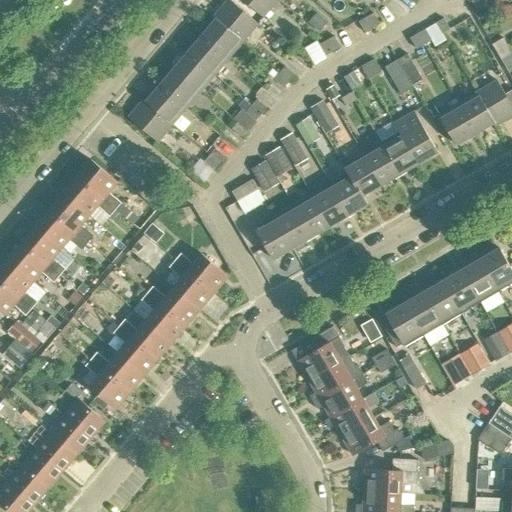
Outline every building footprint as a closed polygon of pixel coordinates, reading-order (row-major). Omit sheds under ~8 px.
[(227,0),(212,18),(215,20),(216,19),(243,42),(258,24),(229,0),(227,0)] [(242,0),(263,18),(273,26),(279,19),(269,11),(278,0),(242,0)] [(485,0),(475,0),(472,2),(476,10),(487,3),(485,0)] [(319,33),(328,23),(316,13),(308,23),(319,33)] [(373,13),(366,18),(372,29),(380,24),(373,13)] [(372,29),(366,18),(358,22),(365,33),(372,29)] [(216,19),(215,20),(202,36),(229,58),(243,42),(216,19)] [(436,23),(442,34),(450,30),(443,19),(436,23)] [(425,29),(417,34),(424,45),(431,41),(425,29)] [(424,45),(417,34),(410,38),(416,49),(424,45)] [(202,36),(188,52),(215,75),(229,58),(202,36)] [(334,36),(326,41),(333,52),(340,47),(334,36)] [(492,45),(496,52),(507,46),(503,38),(492,45)] [(333,52),(326,41),(319,45),(325,56),(333,52)] [(507,46),(496,52),(500,59),(511,53),(507,46)] [(188,52),(174,69),(201,91),(215,75),(188,52)] [(407,54),(397,60),(412,85),(422,79),(407,54)] [(381,71),(374,59),(361,67),(368,79),(381,71)] [(412,85),(397,60),(384,67),(400,95),(413,88),(412,85)] [(285,66),(279,73),(289,81),(294,75),(285,66)] [(174,69),(160,85),(187,108),(201,91),(174,69)] [(289,81),(279,73),(278,74),(272,69),(265,77),(273,83),(275,81),(283,88),(289,81)] [(355,70),(343,76),(352,90),(363,84),(355,70)] [(511,107),(496,80),(476,92),(494,123),(493,124),(494,127),(511,116),(511,107)] [(160,85),(147,100),(146,101),(173,124),(187,108),(160,85)] [(340,96),(334,85),(326,90),(331,100),(340,96)] [(356,100),(352,92),(341,98),(345,106),(356,100)] [(476,92),(457,103),(475,134),(493,124),(494,123),(476,92)] [(146,101),(147,100),(144,98),(128,117),(158,142),(173,124),(146,101)] [(257,99),(251,106),(261,114),(266,108),(257,99)] [(261,114),(251,106),(244,100),(238,106),(246,112),(255,121),(261,114)] [(310,108),(326,134),(338,127),(323,100),(310,108)] [(475,134),(457,103),(438,114),(456,145),(475,134)] [(414,112),(394,123),(418,164),(437,152),(414,112)] [(296,125),(302,135),(310,131),(304,120),(296,125)] [(231,129),(241,137),(247,131),(237,122),(231,129)] [(398,132),(380,142),(399,175),(418,164),(394,123),(394,124),(398,132)] [(280,140),(295,166),(308,159),(293,133),(280,140)] [(380,142),(362,153),(381,186),(399,175),(380,142)] [(265,155),(277,177),(292,168),(280,147),(265,155)] [(215,149),(209,155),(219,164),(224,157),(215,149)] [(342,164),(347,173),(348,172),(362,196),(363,196),(381,186),(362,153),(342,164)] [(219,164),(209,155),(204,162),(213,170),(219,164)] [(91,160),(76,177),(115,210),(121,203),(109,193),(118,183),(91,160)] [(251,170),(264,192),(279,183),(266,161),(251,170)] [(348,172),(347,173),(329,183),(348,216),(368,204),(363,196),(362,196),(348,172)] [(76,177),(62,193),(89,216),(97,207),(109,217),(115,210),(76,177)] [(248,195),(253,203),(262,197),(258,190),(252,180),(232,191),(237,202),(248,195)] [(329,183),(311,194),(329,226),(348,216),(329,183)] [(62,193),(48,210),(87,243),(93,236),(81,226),(89,216),(62,193)] [(311,194),(292,205),(311,237),(329,226),(311,194)] [(292,205),(273,216),(292,248),(311,237),(292,205)] [(48,210),(34,226),(61,249),(69,240),(81,250),(87,243),(48,210)] [(109,217),(109,218),(115,223),(122,216),(115,210),(109,217)] [(292,248),(273,216),(254,227),(273,260),(292,248)] [(154,242),(166,228),(156,219),(144,233),(154,242)] [(34,226),(20,243),(59,276),(65,269),(53,259),(61,249),(34,226)] [(144,246),(139,241),(131,249),(137,254),(144,246)] [(20,243),(6,259),(33,282),(41,272),(53,283),(59,276),(20,243)] [(511,270),(499,248),(479,259),(498,292),(511,283),(511,270)] [(180,253),(174,260),(213,293),(228,276),(201,254),(193,264),(180,253)] [(6,259),(0,266),(0,282),(31,309),(37,302),(25,291),(33,282),(6,259)] [(479,259),(461,270),(480,303),(498,292),(479,259)] [(181,278),(173,287),(199,310),(213,293),(174,260),(169,267),(181,278)] [(461,270),(442,281),(461,314),(480,303),(461,270)] [(108,288),(115,281),(108,275),(102,283),(108,288)] [(442,281),(423,292),(442,325),(461,314),(442,281)] [(31,309),(0,282),(0,311),(5,315),(13,306),(25,316),(31,309)] [(82,295),(88,288),(83,283),(77,290),(82,295)] [(153,286),(147,293),(185,326),(199,310),(173,287),(165,297),(153,286)] [(74,305),(82,297),(75,291),(67,300),(74,305)] [(423,292),(405,303),(424,335),(442,325),(423,292)] [(153,311),(145,320),(172,343),(185,326),(147,293),(141,300),(153,311)] [(424,335),(405,303),(385,314),(387,317),(380,321),(395,347),(402,343),(404,347),(424,335)] [(51,316),(47,321),(56,329),(60,324),(51,316)] [(125,319),(118,326),(158,359),(172,343),(145,320),(137,329),(125,319)] [(8,332),(32,353),(41,342),(17,321),(8,332)] [(113,322),(108,328),(113,332),(118,326),(113,322)] [(511,323),(497,332),(509,353),(511,351),(511,323)] [(366,329),(373,341),(382,336),(375,324),(366,329)] [(125,344),(117,353),(144,376),(158,359),(118,326),(113,332),(113,333),(125,344)] [(297,361),(308,380),(341,361),(335,352),(344,347),(339,337),(333,326),(311,339),(317,350),(297,361)] [(508,354),(496,333),(483,340),(495,361),(508,354)] [(3,354),(20,369),(33,354),(15,339),(3,354)] [(478,343),(460,354),(472,375),(490,364),(478,343)] [(371,358),(374,362),(381,358),(386,366),(393,361),(386,349),(371,358)] [(97,352),(91,359),(130,392),(144,376),(117,353),(109,362),(97,352)] [(472,375),(460,354),(441,365),(453,386),(472,375)] [(399,361),(416,389),(426,384),(409,355),(399,361)] [(381,358),(374,362),(380,373),(395,364),(393,361),(386,366),(381,358)] [(130,392),(91,359),(85,366),(97,376),(88,386),(98,395),(109,404),(115,409),(130,392)] [(50,365),(44,360),(39,366),(45,371),(50,365)] [(309,396),(313,403),(362,374),(357,365),(346,371),(341,361),(308,380),(315,392),(309,396)] [(323,406),(330,417),(363,399),(357,389),(367,383),(362,374),(313,403),(317,409),(323,406)] [(395,381),(399,389),(407,384),(403,376),(395,381)] [(72,383),(65,391),(77,400),(78,399),(83,393),(72,383)] [(334,424),(341,436),(373,417),(368,408),(378,402),(373,393),(363,399),(330,417),(324,421),(328,428),(334,424)] [(98,395),(92,401),(103,410),(109,404),(98,395)] [(77,400),(64,416),(90,438),(105,421),(78,399),(77,400)] [(48,403),(43,409),(49,414),(54,408),(48,403)] [(511,414),(499,406),(489,422),(511,438),(511,437),(511,414)] [(64,416),(50,432),(76,455),(90,438),(64,416)] [(373,417),(341,436),(352,456),(376,442),(382,452),(395,444),(399,452),(417,447),(410,436),(404,439),(398,428),(394,431),(388,422),(379,427),(373,417)] [(511,438),(489,422),(477,440),(500,455),(511,438)] [(50,432),(36,449),(62,471),(76,455),(50,432)] [(420,446),(423,460),(438,457),(436,443),(420,446)] [(36,449),(22,465),(48,488),(62,471),(36,449)] [(363,491),(401,493),(423,495),(424,492),(416,483),(417,460),(392,459),(392,471),(364,469),(363,491)] [(22,465),(8,482),(34,504),(48,488),(22,465)] [(511,480),(511,468),(502,468),(502,480),(511,480)] [(27,511),(34,504),(8,482),(0,490),(0,504),(9,511),(27,511)] [(356,505),(355,511),(413,511),(414,505),(400,504),(401,493),(363,491),(363,505),(356,505)] [(485,509),(486,501),(476,500),(476,509),(485,509)] [(511,511),(511,502),(502,502),(501,511),(511,511)]
